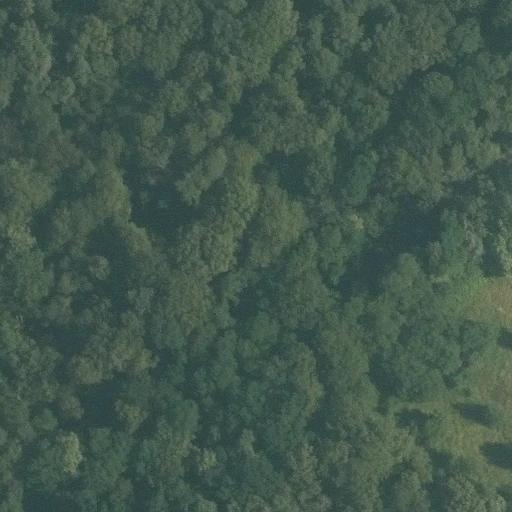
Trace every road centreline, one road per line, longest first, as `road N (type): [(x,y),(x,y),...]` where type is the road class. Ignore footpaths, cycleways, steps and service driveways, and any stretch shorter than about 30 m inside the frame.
road 1 (unknown): [(48,511),(102,432),(315,0)]
road 2 (unclassified): [(168,511),(356,279),(511,153)]
